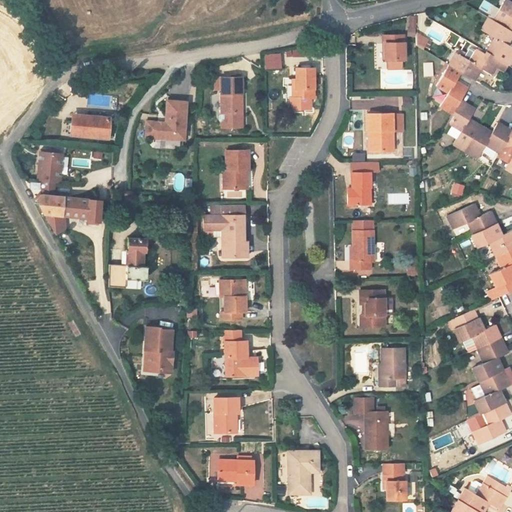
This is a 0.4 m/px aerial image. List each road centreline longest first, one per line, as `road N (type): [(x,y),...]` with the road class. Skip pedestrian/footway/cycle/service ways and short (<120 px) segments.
road 1 (residential): [(332,25),(328,122),(277,210),(279,337),(337,438),(343,511)]
road 2 (residential): [(255,511),(204,503),(173,474),(3,150)]
road 3 (unclassified): [(3,150),(59,78),(263,45),(332,25)]
road 4 (unknown): [(127,181),(138,117),(178,58)]
